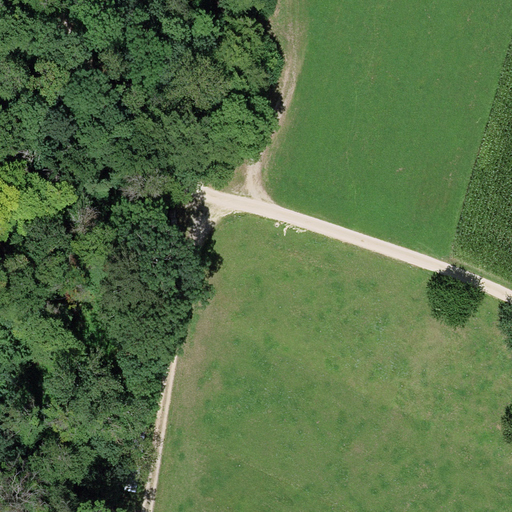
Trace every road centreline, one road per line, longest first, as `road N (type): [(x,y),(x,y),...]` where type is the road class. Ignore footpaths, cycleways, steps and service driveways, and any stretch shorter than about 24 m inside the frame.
road 1 (track): [(511,301),(455,270),(201,193)]
road 2 (track): [(201,193),(148,511)]
road 3 (track): [(45,0),(131,152),(201,193)]
road 4 (track): [(236,204),(283,88),(293,0)]
